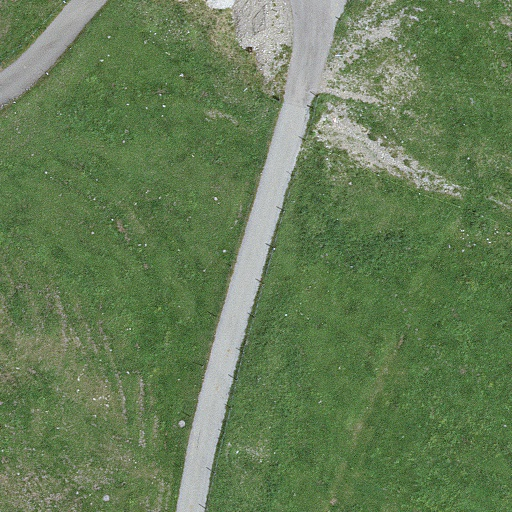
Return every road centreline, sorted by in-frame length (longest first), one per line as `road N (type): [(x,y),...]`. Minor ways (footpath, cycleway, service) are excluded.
road 1 (track): [(191,511),(198,453),(283,154),(316,0)]
road 2 (track): [(87,0),(0,90)]
